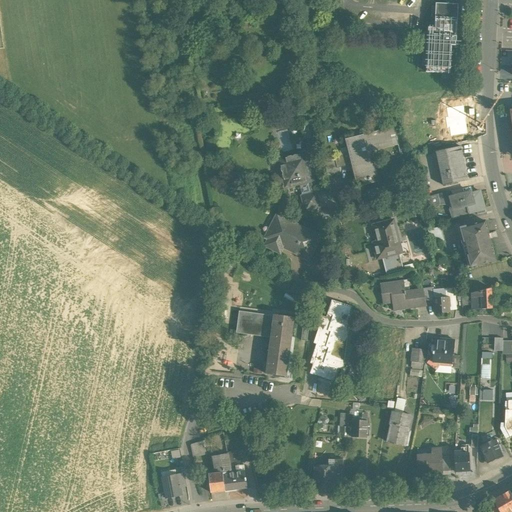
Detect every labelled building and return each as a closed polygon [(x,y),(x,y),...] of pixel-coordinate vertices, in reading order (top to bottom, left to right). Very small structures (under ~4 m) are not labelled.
[(458,5),(436,4),(435,27),(430,27),(429,27),(427,72),(450,73),(451,46),(452,36),(456,36),(457,28),(458,5)] [(467,28),(457,28),(456,36),(456,41),(460,41),(467,42),(467,28)] [(456,36),(452,36),(451,46),(460,47),(460,41),(456,41),(456,36)] [(467,105),(451,108),(452,115),(449,116),(450,119),(450,122),(469,119),(467,105)] [(469,119),(450,122),(451,124),(451,128),(454,128),(455,135),(471,133),(469,119)] [(394,127),(344,140),(357,188),(379,182),(371,152),(398,145),(394,127)] [(461,147),(452,149),(454,156),(462,154),(461,147)] [(454,156),(452,149),(436,152),(443,186),(468,181),(462,154),(454,156)] [(305,154),(279,160),(286,187),(312,180),(305,154)] [(341,155),(323,159),(328,177),(340,174),(337,162),(343,160),(341,155)] [(450,191),(428,197),(429,199),(428,200),(429,204),(430,203),(430,205),(432,207),(433,208),(435,208),(437,207),(438,206),(439,203),(451,200),(450,198),(452,197),(450,191)] [(452,197),(450,198),(451,200),(453,209),(450,210),(453,219),(464,215),(476,212),(485,209),(480,191),(471,194),(471,192),(465,194),(452,197)] [(315,193),(302,197),(305,210),(316,208),(318,207),(315,193)] [(316,208),(305,210),(306,214),(320,221),(316,208)] [(319,239),(280,218),(265,246),(266,246),(266,245),(278,252),(278,253),(279,253),(282,247),(308,260),(319,239)] [(393,220),(373,226),(377,243),(380,243),(381,248),(375,250),(377,259),(382,258),(400,254),(402,253),(393,220)] [(485,222),(461,228),(471,268),(496,262),(485,222)] [(440,227),(427,230),(431,244),(444,241),(440,227)] [(400,254),(382,258),(386,275),(404,270),(400,254)] [(416,289),(405,291),(403,280),(383,283),(385,297),(391,296),(393,311),(419,307),(416,289)] [(433,287),(422,289),(425,300),(434,300),(434,299),(433,287)] [(491,288),(481,291),(482,309),(482,310),(492,309),(491,288)] [(422,289),(416,289),(419,307),(426,306),(425,300),(422,289)] [(434,299),(434,300),(435,314),(450,312),(450,311),(457,310),(455,289),(446,289),(446,298),(434,299)] [(481,291),(472,294),(472,300),(472,304),(472,310),(482,309),(481,291)] [(332,300),(326,317),(320,315),(316,327),(318,328),(313,343),(316,344),(312,357),(315,358),(310,374),(334,382),(339,368),(342,369),(336,367),(343,345),(341,344),(346,329),(343,328),(345,319),(343,318),(347,305),(332,300)] [(472,304),(462,305),(463,317),(473,316),(472,310),(472,304)] [(273,316),(238,311),(238,315),(258,317),(257,324),(268,325),(271,326),(273,316)] [(258,317),(238,315),(237,321),(257,324),(258,317)] [(294,318),(273,315),(273,316),(271,326),(268,325),(267,335),(270,335),(270,338),(265,374),(286,377),(294,318)] [(257,324),(237,321),(235,333),(270,338),(270,335),(267,335),(268,325),(257,324)] [(394,362),(396,348),(398,337),(386,336),(385,336),(381,360),(394,362)] [(455,340),(431,338),(431,345),(434,345),(434,352),(433,355),(427,364),(436,370),(441,364),(451,365),(452,355),(453,355),(455,340)] [(503,339),(494,338),(494,351),(502,351),(503,339)] [(400,367),(402,349),(396,348),(394,362),(393,366),(400,367)] [(426,351),(413,349),(412,361),(424,362),(426,351)] [(254,372),(261,373),(263,365),(255,363),(254,372)] [(296,386),(219,378),(214,412),(212,428),(297,397),(296,386)] [(493,390),(483,390),(482,400),(492,400),(493,390)] [(403,412),(407,400),(398,398),(395,410),(403,412)] [(362,412),(352,412),(352,414),(341,414),(340,427),(341,427),(348,427),(347,437),(351,437),(352,421),(367,422),(367,413),(362,413),(362,412)] [(411,416),(393,412),(390,424),(391,425),(387,442),(405,446),(411,416)] [(367,422),(352,421),(351,437),(366,438),(367,422)] [(212,449),(209,440),(203,442),(206,451),(212,449)] [(496,441),(481,447),(488,463),(503,457),(496,441)] [(203,442),(190,445),(192,455),(206,451),(203,442)] [(468,445),(460,445),(461,451),(461,454),(469,454),(468,445)] [(432,456),(420,457),(420,464),(418,464),(418,474),(442,473),(442,459),(441,449),(432,449),(432,456)] [(461,454),(461,451),(454,452),(456,472),(470,471),(469,454),(461,454)] [(227,454),(212,457),(216,474),(222,473),(222,474),(231,473),(227,454)] [(449,459),(442,459),(442,472),(450,471),(449,459)] [(342,474),(343,460),(334,460),(334,468),(335,474),(342,474)] [(335,474),(334,468),(321,468),(319,466),(316,466),(314,468),(314,471),(315,473),(315,478),(313,478),(313,488),(333,488),(333,487),(333,479),(335,479),(335,474)] [(184,468),(176,469),(177,476),(178,476),(180,487),(187,486),(184,468)] [(231,473),(222,474),(224,490),(231,489),(231,491),(247,489),(246,481),(246,480),(245,477),(244,471),(243,471),(236,472),(231,473)] [(216,474),(208,475),(211,493),(224,491),(224,490),(222,474),(222,473),(216,474)] [(177,476),(162,478),(166,498),(181,495),(180,487),(178,476),(177,476)] [(511,511),(511,497),(509,492),(500,497),(495,500),(496,500),(493,501),(496,506),(493,508),(495,511),(498,511),(499,511),(511,511)]
